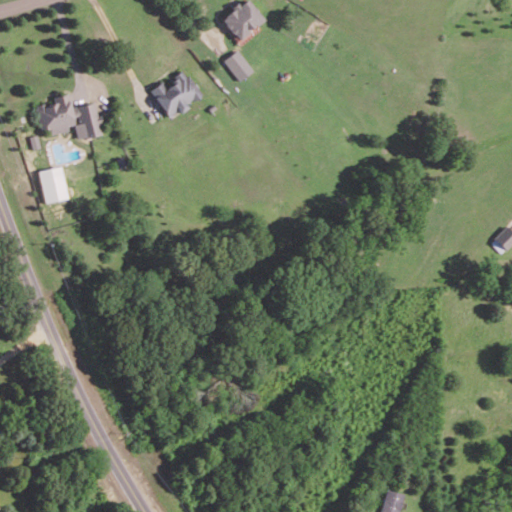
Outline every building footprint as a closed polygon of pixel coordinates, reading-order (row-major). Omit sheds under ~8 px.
[(242,0),(221,17),(238,39),(264,19),(249,0),(242,0)] [(223,60),(239,80),(253,69),(237,49),(223,60)] [(165,79),(150,88),(167,116),(201,96),(185,68),(165,80),(165,79)] [(36,104),(40,129),(47,127),(48,132),(74,127),(76,138),(100,134),(98,122),(99,122),(95,102),(70,106),(67,93),(52,95),(53,101),(36,104)] [(37,170),(44,202),(67,197),(60,165),(37,170)] [(490,241),(502,253),(511,241),(511,230),(506,225),(490,241)] [(398,511),(402,492),(384,489),(379,511),(398,511)]
